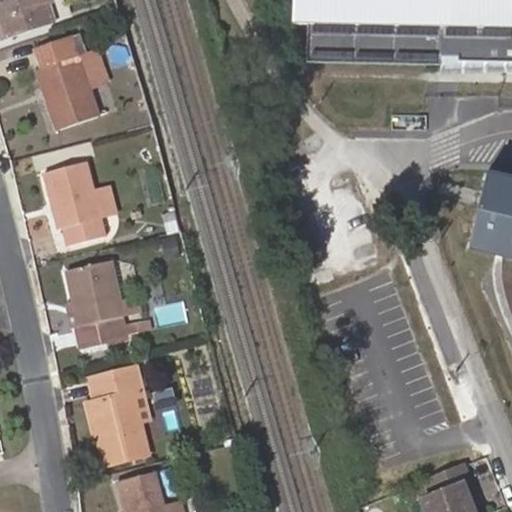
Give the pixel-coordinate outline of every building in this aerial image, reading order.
[(0,0),(0,7),(4,23),(10,40),(50,27),(41,0),(0,0)] [(511,31),(511,0),(296,0),(296,29),(511,31)] [(91,90),(81,57),(75,39),(40,50),(46,68),(41,70),(60,130),(100,117),(91,90)] [(100,51),(81,57),(91,90),(111,84),(100,51)] [(51,191),(92,184),(87,166),(46,174),(51,191)] [(511,184),(487,178),(469,250),(499,257),(511,260),(511,184)] [(105,235),(92,184),(51,191),(60,230),(65,229),(69,244),(105,235)] [(118,216),(111,189),(94,192),(101,220),(118,216)] [(511,260),(499,257),(497,286),(500,303),(509,326),(511,331),(511,260)] [(109,266),(68,277),(85,349),(127,339),(109,266)] [(346,285),(377,363),(415,349),(384,270),(346,285)] [(133,399),(144,397),(139,373),(92,384),(96,405),(92,406),(98,433),(95,434),(103,468),(146,459),(139,426),(133,399)] [(149,424),(144,397),(133,399),(139,426),(149,424)] [(98,433),(92,406),(85,408),(91,435),(95,434),(98,433)] [(415,507),(417,511),(467,511),(466,509),(458,489),(465,486),(459,472),(425,486),(430,501),(415,507)] [(177,511),(176,506),(160,510),(153,478),(116,486),(121,511),(177,511)] [(474,506),(465,486),(458,489),(466,509),(474,506)]
